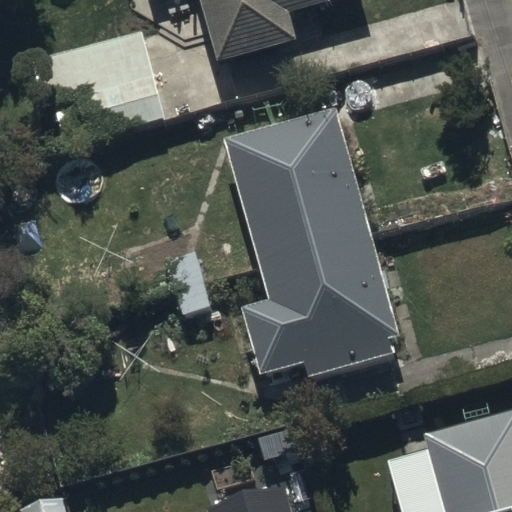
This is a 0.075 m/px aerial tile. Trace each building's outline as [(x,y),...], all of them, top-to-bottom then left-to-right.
[(301,62),(293,36),(371,14),(367,0),(154,0),(156,8),(184,0),(200,0),(223,84),(301,62)] [(61,167),(169,136),(144,48),(36,78),(61,167)] [(406,359),(340,132),(230,163),(277,324),(248,332),(267,399),(309,387),(312,398),(398,373),(395,362),(406,359)] [(200,270),(172,278),(188,334),(216,326),(200,270)] [(511,511),(511,436),(430,458),(434,473),(391,484),(398,511),(511,511)] [(0,500),(10,498),(0,460),(0,500)] [(67,509),(68,511),(156,511),(149,486),(67,509)] [(290,511),(284,488),(208,509),(209,511),(290,511)]
